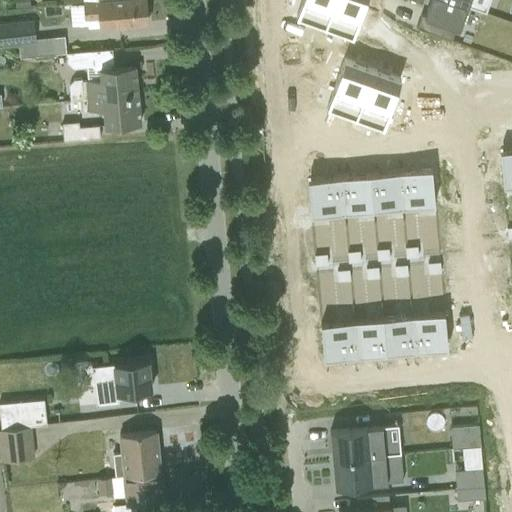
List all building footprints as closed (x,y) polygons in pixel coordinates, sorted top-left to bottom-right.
[(144,0),(104,0),(82,2),(82,6),(68,7),(70,26),(87,24),(87,28),(146,23),(144,0)] [(323,25),(332,1),(329,0),(300,0),(295,15),(323,25)] [(332,0),(332,1),(359,11),(363,0),(332,0)] [(415,28),(450,41),(454,29),(457,30),(466,6),(448,0),(429,0),(424,16),(420,15),(415,28)] [(323,25),(351,36),(359,11),(332,1),(323,25)] [(32,20),(0,23),(0,46),(18,45),(35,42),(35,40),(32,20)] [(18,45),(19,58),(55,53),(53,37),(35,40),(35,42),(18,45)] [(81,100),(137,94),(134,66),(113,68),(111,49),(65,53),(66,63),(72,68),(91,66),(91,68),(94,70),(96,70),(96,71),(93,71),(94,79),(81,81),(81,79),(73,79),(68,85),(69,101),(81,100)] [(362,92),(370,68),(343,58),(334,83),(362,92)] [(370,68),(362,92),(390,102),(399,78),(370,68)] [(354,116),(362,92),(334,83),(326,106),(354,116)] [(354,116),(382,126),(390,102),(362,92),(354,116)] [(139,122),(137,94),(81,100),(82,111),(101,110),(103,125),(139,122)] [(62,141),(99,138),(98,125),(78,127),(78,122),(61,123),(62,141)] [(511,184),(511,150),(500,152),(503,185),(511,184)] [(434,204),(430,168),(399,171),(402,207),(434,204)] [(399,171),(368,174),(372,209),(402,207),(399,171)] [(372,209),(368,174),(338,177),(341,212),(372,209)] [(341,212),(338,177),(307,180),(310,215),(341,212)] [(442,312),(412,315),(415,349),(445,346),(442,312)] [(415,349),(412,315),(381,318),(384,351),(415,349)] [(381,318),(351,320),(354,354),(384,351),(381,318)] [(354,354),(351,320),(319,323),(322,357),(354,354)] [(148,360),(92,365),(95,397),(110,396),(111,400),(135,398),(134,390),(150,389),(148,360)] [(0,364),(0,403),(3,429),(29,426),(22,362),(0,364)] [(477,423),(449,425),(451,447),(461,446),(479,444),(477,423)] [(329,430),(331,459),(399,452),(396,424),(329,430)] [(3,429),(0,429),(0,461),(34,458),(30,426),(29,426),(3,429)] [(114,476),(159,471),(161,471),(158,450),(157,450),(155,430),(117,434),(119,453),(112,454),(114,476)] [(479,444),(461,446),(464,468),(481,467),(479,444)] [(399,452),(331,459),(334,487),(401,479),(399,452)] [(454,487),(482,484),(481,467),(464,468),(453,469),(454,487)] [(162,499),(159,471),(114,476),(96,478),(98,494),(111,493),(112,497),(123,496),(124,504),(113,506),(113,511),(134,511),(133,504),(145,503),(145,500),(162,499)] [(483,496),(482,484),(454,487),(455,499),(483,496)] [(336,511),(404,511),(404,504),(387,505),(386,494),(355,497),(356,509),(336,511)]
